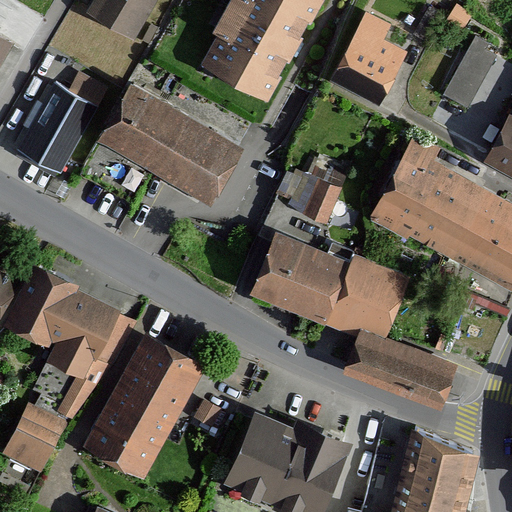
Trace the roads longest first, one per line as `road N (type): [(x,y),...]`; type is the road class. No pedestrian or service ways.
road 1 (primary): [(497,433),(280,345),(0,193)]
road 2 (residential): [(0,108),(64,0)]
